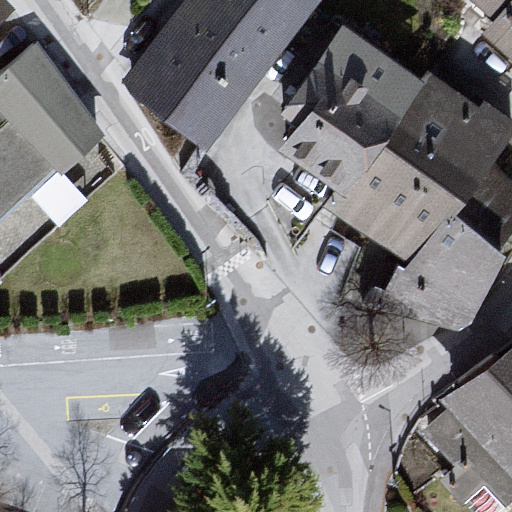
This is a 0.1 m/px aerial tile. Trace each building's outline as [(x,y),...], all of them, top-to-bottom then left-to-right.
[(311,4),(304,0),(178,0),(109,91),(194,158),(311,4)] [(511,0),(476,0),(457,26),(511,75),(511,0)] [(342,36),(273,133),(345,184),(415,87),(342,36)] [(35,44),(0,77),(0,109),(10,120),(55,170),(99,134),(35,44)] [(345,184),(317,213),(392,269),(474,169),(508,127),(424,76),(415,87),(345,184)] [(0,220),(55,170),(10,120),(0,128),(0,220)] [(511,196),(474,169),(392,269),(380,296),(367,289),(359,313),(450,339),(511,270),(511,269),(498,241),(511,223),(511,196)] [(427,402),(511,501),(511,499),(511,351),(507,347),(427,402)]
